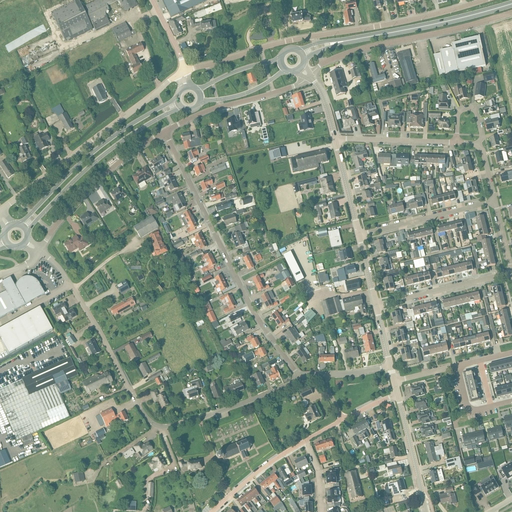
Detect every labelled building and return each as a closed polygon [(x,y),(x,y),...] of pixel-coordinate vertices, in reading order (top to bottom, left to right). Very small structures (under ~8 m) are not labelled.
[(77,0),(51,13),(65,42),(103,23),(92,2),(91,0),(77,0)] [(119,0),(123,7),(125,12),(133,8),(138,5),(135,0),(119,0)] [(162,0),(171,18),(208,0),(162,0)] [(373,0),(375,8),(381,7),(380,3),(381,3),(380,0),(373,0)] [(210,7),(195,13),(198,20),(215,13),(212,6),(210,7)] [(120,20),(120,10),(109,11),(110,21),(120,20)] [(344,12),(345,20),(346,25),(353,23),(352,16),(353,16),(352,11),(344,12)] [(302,14),(291,16),(291,19),(292,24),(303,22),(311,22),(311,17),(310,17),(303,17),(302,14)] [(173,20),(169,22),(175,36),(182,33),(177,23),(184,19),(182,15),(173,20)] [(211,29),(210,22),(200,24),(199,23),(195,23),(194,20),(190,20),(192,28),(200,26),(201,31),(211,29)] [(130,31),(125,22),(112,29),(117,42),(135,34),(133,31),(130,33),(130,31)] [(453,48),(440,51),(441,54),(446,75),(453,74),(454,77),(469,74),(468,70),(481,67),(486,66),(482,51),(482,50),(481,42),(480,37),(479,38),(462,42),(461,42),(452,44),(453,48)] [(130,68),(133,75),(142,70),(139,64),(140,64),(135,55),(144,50),(141,43),(126,51),(132,67),(130,68)] [(396,54),(398,59),(399,61),(400,61),(406,83),(408,82),(409,86),(419,83),(418,79),(416,79),(410,58),(411,58),(409,50),(396,54)] [(369,65),(374,83),(386,80),(384,75),(378,77),(374,63),(369,65)] [(350,70),(352,75),(353,79),(361,77),(358,68),(350,70)] [(342,70),(330,73),(333,83),(345,80),(342,70)] [(251,74),(247,75),(250,84),(254,83),(257,82),(254,73),(251,74)] [(488,74),(483,75),(484,82),(491,80),(492,84),(495,83),(494,80),(494,79),(493,74),(493,73),(488,74)] [(389,84),(385,85),(387,93),(402,89),(406,88),(406,87),(403,79),(402,79),(400,80),(394,81),(388,83),(389,84)] [(345,80),(333,83),(337,96),(342,95),(345,94),(344,88),(347,87),(345,80)] [(477,84),(475,96),(477,96),(477,97),(481,98),(481,97),(484,97),(485,85),(477,84)] [(95,96),(99,103),(100,102),(100,103),(101,103),(102,103),(102,102),(103,102),(104,102),(105,101),(105,100),(106,99),(104,95),(102,93),(104,92),(101,85),(92,89),(94,93),(95,92),(96,95),(95,96)] [(454,88),(455,95),(456,97),(459,96),(460,100),(468,98),(465,89),(461,90),(460,87),(454,88)] [(293,100),(290,101),(287,102),(287,105),(303,100),(301,94),(292,97),(293,100)] [(439,95),(439,101),(439,109),(448,109),(448,101),(446,101),(446,95),(439,95)] [(492,98),(485,101),(487,105),(488,105),(488,107),(484,108),(485,111),(484,111),(485,114),(496,111),(495,105),(494,105),(493,103),(494,102),(492,98)] [(293,110),(296,109),(305,106),(303,100),(287,105),(288,107),(291,106),(293,110)] [(417,116),(417,128),(423,128),(423,118),(427,118),(428,103),(424,103),(423,116),(417,116)] [(367,115),(363,117),(364,122),(366,127),(374,125),(372,121),(379,119),(375,106),(372,107),(371,104),(367,105),(369,111),(368,111),(366,112),(367,115)] [(51,110),(53,114),(56,113),(58,117),(64,128),(67,132),(73,129),(70,123),(71,123),(69,118),(66,113),(64,114),(60,105),(51,110)] [(268,120),(277,118),(274,106),(265,108),(268,120)] [(354,109),(347,111),(349,117),(342,119),(345,127),(355,124),(353,119),(356,118),(354,109)] [(254,112),(247,114),(250,129),(261,126),(258,112),(254,113),(254,112)] [(385,120),(389,120),(389,127),(395,127),(395,117),(391,117),(392,114),(389,114),(389,112),(385,112),(385,120)] [(407,112),(407,122),(410,122),(410,128),(417,128),(417,116),(411,116),(411,112),(407,112)] [(395,117),(395,127),(401,127),(401,121),(405,121),(405,113),(401,113),(401,114),(399,114),(399,117),(395,117)] [(302,123),(299,124),(300,131),(304,130),(304,131),(313,129),(312,124),(311,121),(310,114),(301,116),(302,123)] [(490,116),(491,120),(485,122),(487,131),(493,129),(493,130),(496,129),(496,128),(500,128),(497,119),(500,118),(499,114),(490,116)] [(234,119),(227,121),(229,132),(237,131),(236,129),(241,128),(239,122),(235,123),(234,119)] [(439,129),(449,129),(449,123),(447,123),(447,120),(439,119),(439,123),(442,123),(442,125),(439,125),(439,129)] [(189,134),(181,136),(185,150),(201,146),(201,145),(203,144),(202,138),(199,139),(199,138),(198,131),(193,132),(195,138),(190,139),(189,134)] [(43,136),(42,135),(38,136),(37,134),(32,136),(33,139),(34,139),(36,143),(33,145),(35,150),(39,149),(40,151),(48,147),(45,142),(49,140),(46,134),(43,136)] [(490,138),(492,147),(499,146),(497,136),(490,138)] [(297,148),(310,146),(309,139),(296,141),(297,148)] [(17,150),(21,158),(23,162),(30,158),(25,146),(17,150)] [(269,152),(271,161),(287,157),(285,148),(284,149),(269,152)] [(199,154),(197,149),(187,153),(191,161),(197,159),(195,155),(199,154)] [(327,161),(325,151),(296,157),(299,171),(319,167),(318,164),(327,161)] [(495,154),(497,163),(500,162),(501,164),(502,164),(504,164),(504,163),(504,162),(508,161),(506,153),(505,153),(504,151),(495,154)] [(352,157),(353,161),(354,160),(356,168),(359,168),(360,174),(367,172),(366,169),(363,169),(361,160),(368,158),(366,152),(358,154),(358,153),(354,154),(352,157)] [(378,154),(378,163),(390,164),(390,167),(393,167),(394,159),(390,158),(391,155),(378,154)] [(394,159),(393,167),(396,167),(396,164),(402,165),(408,165),(409,160),(409,155),(397,155),(396,159),(394,159)] [(160,156),(155,159),(159,167),(162,165),(164,164),(167,162),(164,156),(161,158),(160,156)] [(411,163),(411,166),(414,166),(414,168),(418,168),(418,167),(421,167),(421,166),(421,164),(421,156),(415,156),(415,158),(411,158),(411,163)] [(442,173),(445,173),(445,168),(448,168),(448,165),(445,165),(445,157),(439,157),(439,165),(442,165),(442,173)] [(457,165),(458,168),(459,168),(471,165),(470,158),(462,160),(463,164),(457,165)] [(161,169),(155,159),(150,162),(152,165),(149,167),(154,174),(156,172),(155,170),(157,168),(160,172),(162,171),(161,169)] [(0,163),(0,165),(6,174),(8,179),(15,174),(5,160),(0,163)] [(197,177),(202,175),(203,174),(202,172),(205,170),(203,164),(193,168),(197,177)] [(212,175),(226,169),(224,164),(210,169),(212,175)] [(471,165),(459,168),(460,171),(464,170),(465,174),(473,172),(471,165)] [(152,177),(148,171),(146,167),(138,171),(139,172),(137,173),(137,174),(132,177),(137,185),(138,187),(139,187),(141,189),(146,185),(144,182),(152,177)] [(511,179),(511,171),(506,173),(507,174),(501,176),(502,182),(511,179)] [(328,178),(327,174),(320,176),(321,180),(324,195),(335,193),(331,177),(328,178)] [(170,177),(170,176),(161,180),(163,184),(166,183),(167,184),(164,186),(165,188),(168,187),(175,183),(173,178),(171,179),(170,177)] [(211,179),(207,181),(200,184),(203,192),(209,190),(208,187),(209,186),(213,185),(211,179)] [(359,183),(360,188),(369,186),(368,183),(371,182),(370,180),(359,183)] [(426,182),(423,182),(425,189),(428,189),(428,188),(434,187),(433,181),(431,181),(426,182)] [(475,181),(470,182),(466,183),(467,189),(477,187),(475,181)] [(215,186),(217,190),(225,187),(223,182),(215,186)] [(168,187),(170,192),(178,188),(175,183),(168,187)] [(292,185),(295,193),(301,191),(298,183),(292,185)] [(467,189),(468,191),(469,196),(478,194),(477,187),(467,189)] [(113,191),(114,192),(111,194),(115,201),(119,199),(119,200),(127,196),(123,190),(120,192),(117,188),(113,191)] [(435,188),(434,188),(438,204),(444,202),(441,188),(438,189),(440,197),(437,197),(435,188)] [(441,188),(444,202),(450,201),(448,194),(443,196),(441,188)] [(162,189),(160,190),(162,195),(164,198),(169,196),(167,193),(165,194),(162,189)] [(368,191),(368,192),(362,194),(364,200),(370,199),(369,194),(373,193),(373,190),(368,191)] [(173,197),(174,200),(171,201),(172,204),(183,199),(181,193),(173,197)] [(210,197),(212,202),(223,198),(221,193),(210,197)] [(415,201),(417,209),(423,207),(423,206),(427,205),(424,195),(420,196),(421,199),(415,201)] [(241,199),(243,206),(252,203),(249,196),(241,199)] [(414,196),(404,198),(405,203),(406,203),(407,209),(410,208),(411,210),(416,209),(417,209),(415,201),(414,197),(414,196)] [(156,207),(164,203),(163,199),(154,203),(156,207)] [(185,207),(184,204),(185,204),(183,199),(172,204),(173,206),(174,206),(177,205),(179,210),(185,207)] [(110,206),(107,202),(104,204),(102,200),(98,202),(99,204),(95,206),(100,213),(103,211),(104,212),(111,208),(110,206)] [(396,206),(395,201),(392,202),(393,207),(390,207),(392,215),(398,214),(396,206)] [(231,208),(229,202),(215,207),(217,212),(231,208)] [(312,211),(315,210),(319,224),(322,224),(320,216),(322,216),(320,208),(326,207),(325,202),(315,205),(315,206),(311,207),(312,211)] [(369,210),(366,211),(367,213),(367,214),(368,219),(369,219),(369,218),(375,217),(373,209),(372,207),(374,206),(373,202),(368,204),(369,210)] [(328,206),(332,220),(336,219),(336,218),(339,218),(338,212),(338,213),(337,211),(338,210),(337,203),(328,206)] [(396,206),(398,214),(404,212),(404,210),(407,209),(406,203),(396,206)] [(147,216),(151,214),(152,216),(158,213),(153,205),(147,210),(145,211),(147,216)] [(84,216),(80,218),(84,226),(90,222),(91,223),(98,219),(94,213),(89,217),(87,213),(83,215),(84,216)] [(184,218),(181,220),(183,223),(186,222),(187,224),(188,225),(194,222),(192,216),(191,217),(189,213),(183,216),(184,218)] [(151,217),(133,228),(140,239),(159,228),(154,220),(158,217),(157,214),(152,218),(151,217)] [(225,227),(237,223),(236,220),(235,220),(233,216),(222,219),(225,227)] [(476,218),(477,223),(477,224),(485,222),(484,216),(476,218)] [(188,225),(189,227),(189,229),(186,230),(188,233),(191,232),(195,230),(195,228),(197,227),(194,222),(188,225)] [(456,223),(458,229),(459,233),(461,232),(463,242),(469,240),(465,222),(462,222),(461,222),(456,223)] [(485,222),(477,224),(479,231),(487,229),(485,222)] [(458,233),(457,229),(458,229),(456,223),(450,225),(451,231),(455,230),(455,233),(456,238),(459,237),(458,233)] [(244,224),(235,228),(237,234),(231,236),(233,242),(242,239),(240,236),(244,234),(243,232),(246,231),(244,224)] [(431,253),(439,251),(438,246),(436,246),(432,229),(426,230),(427,236),(431,235),(433,243),(430,244),(431,249),(431,253)] [(477,238),(477,240),(486,238),(485,236),(488,235),(487,229),(479,231),(480,237),(477,238)] [(332,247),(337,246),(342,245),(340,237),(338,231),(334,231),(334,232),(332,233),(332,232),(328,233),(332,247)] [(158,232),(154,234),(160,250),(159,250),(161,255),(168,252),(165,247),(165,248),(158,232)] [(420,232),(414,233),(416,239),(419,238),(420,243),(417,244),(418,247),(417,247),(418,251),(421,251),(421,247),(423,246),(421,238),(420,232)] [(415,248),(417,247),(418,247),(417,244),(416,239),(414,233),(408,235),(409,240),(412,240),(413,244),(414,244),(415,248)] [(160,250),(154,234),(149,236),(155,252),(154,252),(157,257),(161,255),(159,250),(160,250)] [(196,241),(194,242),(195,245),(204,241),(200,234),(194,237),(196,241)] [(72,240),(64,244),(69,252),(77,247),(80,251),(88,245),(83,237),(79,240),(76,236),(71,239),(72,240)] [(483,249),(491,247),(489,240),(487,241),(486,238),(477,240),(478,243),(481,242),(483,249)] [(243,243),(242,239),(233,242),(236,248),(242,246),(243,249),(248,247),(246,242),(243,243)] [(172,245),(174,249),(184,245),(181,240),(172,245)] [(195,245),(196,248),(199,246),(200,250),(207,247),(204,241),(195,245)] [(376,249),(378,254),(386,252),(385,249),(392,247),(391,246),(391,245),(376,249)] [(343,251),(339,252),(341,262),(345,261),(347,260),(352,259),(351,255),(350,255),(349,253),(349,250),(344,251),(343,251)] [(291,252),(284,255),(297,283),(304,279),(291,252)] [(494,259),(492,252),(484,254),(486,261),(494,259)] [(207,254),(200,257),(201,261),(205,259),(206,263),(213,260),(210,254),(208,255),(207,254)] [(438,255),(429,257),(431,265),(436,264),(435,259),(439,258),(438,255)] [(246,265),(251,262),(252,261),(251,259),(250,260),(248,256),(243,259),(246,265)] [(421,262),(424,261),(425,266),(430,265),(428,258),(421,259),(421,262)] [(473,270),(472,265),(471,263),(474,262),(473,258),(467,259),(468,263),(466,264),(467,272),(473,270)] [(390,259),(387,259),(379,261),(381,267),(389,265),(391,264),(390,259)] [(495,265),(494,259),(486,261),(483,261),(485,267),(495,265)] [(208,267),(205,268),(207,271),(214,268),(213,266),(216,265),(213,260),(206,263),(208,267)] [(400,264),(401,270),(404,270),(403,267),(405,266),(409,265),(408,262),(400,264)] [(442,270),(444,277),(450,276),(448,268),(447,268),(446,264),(443,265),(444,269),(442,270)] [(347,268),(343,269),(343,270),(338,271),(340,282),(346,280),(345,275),(348,274),(349,275),(356,273),(355,267),(354,268),(354,265),(347,267),(347,268)] [(390,271),(389,265),(381,267),(382,273),(383,273),(384,276),(401,272),(400,269),(393,271),(393,270),(390,271)] [(282,274),(285,279),(285,280),(286,281),(291,278),(292,278),(288,270),(286,271),(282,274)] [(444,277),(442,270),(435,271),(437,279),(444,277)] [(419,283),(426,282),(424,274),(423,274),(423,271),(420,272),(421,274),(418,275),(419,283)] [(384,280),(385,286),(393,284),(392,278),(395,277),(402,275),(401,272),(384,276),(385,279),(384,280)] [(325,273),(318,274),(320,283),(327,282),(325,273)] [(256,286),(261,283),(259,279),(264,277),(263,274),(258,276),(259,277),(253,280),(256,286)] [(203,284),(212,280),(210,275),(201,280),(203,284)] [(216,286),(224,282),(221,275),(214,279),(216,283),(214,284),(216,286)] [(411,277),(413,285),(419,283),(418,275),(411,277)] [(6,292),(0,294),(0,318),(44,294),(39,283),(37,282),(36,280),(34,279),(32,278),(31,277),(28,277),(26,277),(24,277),(23,278),(21,279),(19,280),(18,281),(16,283),(16,284),(15,285),(16,286),(15,287),(6,292)] [(405,278),(406,281),(407,286),(413,285),(411,277),(405,278)] [(285,281),(289,288),(294,285),(291,278),(286,281),(285,281)] [(10,279),(1,284),(6,292),(15,287),(10,279)] [(346,283),(348,292),(360,289),(359,284),(360,284),(359,281),(358,281),(358,280),(346,283)] [(385,286),(386,291),(394,289),(394,286),(400,284),(401,288),(405,287),(403,280),(400,281),(400,282),(397,283),(393,284),(385,286)] [(125,281),(116,286),(121,295),(130,290),(125,281)] [(221,292),(223,291),(227,289),(224,282),(216,286),(217,289),(219,288),(221,292)] [(256,286),(259,292),(265,289),(265,290),(269,288),(268,285),(263,287),(261,283),(256,286)] [(502,293),(501,287),(500,287),(499,283),(494,285),(494,287),(490,288),(492,293),(493,292),(494,295),(502,293)] [(264,303),(270,300),(275,298),(271,291),(266,293),(267,294),(261,297),(264,303)] [(494,295),(496,302),(504,300),(502,293),(494,295)] [(473,294),(467,295),(469,304),(469,307),(472,307),(471,305),(475,304),(474,302),(475,302),(473,294)] [(225,301),(227,304),(233,301),(231,295),(228,297),(227,295),(220,299),(222,302),(225,301)] [(284,298),(285,299),(280,301),(282,304),(286,302),(286,301),(290,298),(289,295),(284,298)] [(338,298),(321,302),(326,317),(343,313),(342,311),(345,310),(346,311),(346,313),(354,311),(355,313),(358,312),(359,316),(367,314),(365,306),(363,306),(362,302),(363,302),(362,296),(339,301),(338,298)] [(131,298),(115,308),(110,310),(113,315),(116,313),(117,315),(135,305),(131,298)] [(52,308),(65,303),(64,300),(51,305),(52,308)] [(278,305),(277,302),(272,304),(270,300),(264,303),(267,309),(273,307),(278,305)] [(444,310),(451,308),(449,300),(442,301),(444,310)] [(504,300),(496,302),(497,308),(505,306),(504,300)] [(236,306),(233,301),(227,304),(229,308),(223,310),(225,314),(234,309),(233,307),(236,306)] [(207,303),(201,305),(205,313),(206,314),(212,311),(208,302),(207,303)] [(61,315),(65,322),(76,317),(72,309),(65,313),(64,311),(67,309),(64,304),(53,310),(56,316),(61,313),(62,315),(61,315)] [(425,306),(419,307),(421,315),(427,314),(425,306)] [(419,307),(412,309),(413,309),(410,310),(412,317),(413,322),(416,321),(415,317),(421,315),(419,307)] [(272,316),(275,321),(281,318),(278,315),(283,311),(281,308),(276,312),(277,312),(272,316)] [(408,318),(412,317),(410,310),(410,309),(407,310),(408,314),(401,315),(400,312),(392,314),(393,320),(404,317),(408,316),(408,318)] [(42,336),(53,330),(42,310),(37,313),(36,311),(29,314),(42,336)] [(310,310),(304,316),(308,324),(316,315),(310,310)] [(212,311),(206,314),(210,324),(216,321),(217,320),(212,311)] [(500,319),(508,317),(507,311),(498,313),(497,313),(494,314),(495,317),(499,316),(500,319)] [(231,323),(227,324),(229,328),(241,321),(240,321),(239,319),(240,318),(241,318),(239,313),(229,318),(231,323)] [(29,314),(18,320),(30,343),(42,336),(29,314)] [(300,324),(303,322),(306,328),(309,327),(305,320),(303,317),(298,322),(300,324)] [(395,325),(399,324),(402,323),(402,320),(405,320),(404,317),(393,320),(395,325)] [(508,317),(500,319),(501,325),(510,323),(508,317)] [(281,318),(275,321),(279,327),(284,324),(285,324),(290,321),(288,318),(283,322),(281,318)] [(443,318),(439,319),(440,324),(436,325),(436,327),(445,325),(443,318)] [(487,318),(479,320),(480,322),(480,325),(484,324),(485,327),(489,326),(487,318)] [(18,320),(7,326),(19,349),(30,343),(18,320)] [(237,324),(229,329),(233,334),(235,333),(237,336),(244,332),(248,330),(244,323),(240,325),(238,327),(237,324)] [(510,323),(501,325),(503,331),(511,329),(510,323)] [(456,328),(455,325),(446,327),(448,335),(453,334),(452,329),(456,328)] [(0,332),(0,339),(8,355),(19,349),(7,326),(1,330),(2,332),(0,332)] [(294,328),(284,335),(288,340),(289,339),(293,344),(301,339),(301,338),(304,336),(302,332),(298,335),(294,328)] [(511,333),(511,329),(503,331),(504,338),(511,335),(511,333)] [(143,343),(152,338),(149,332),(140,337),(143,343)] [(362,335),(364,345),(369,344),(369,343),(373,342),(371,332),(362,335)] [(417,334),(419,342),(423,341),(422,335),(425,335),(425,332),(417,334)] [(322,334),(314,337),(316,340),(316,339),(317,343),(321,342),(321,337),(323,337),(322,334)] [(308,341),(310,345),(315,341),(314,341),(316,340),(314,337),(313,335),(310,338),(311,339),(308,341)] [(407,342),(406,338),(410,338),(409,335),(398,338),(399,344),(407,342)] [(65,341),(77,363),(78,362),(79,363),(81,362),(79,358),(77,359),(77,358),(77,357),(72,348),(71,349),(70,347),(71,346),(76,342),(72,336),(67,340),(65,341)] [(246,339),(248,343),(250,342),(251,345),(249,346),(251,349),(253,348),(253,349),(255,348),(260,346),(256,339),(254,340),(252,336),(246,339)] [(456,341),(452,342),(454,350),(461,348),(459,341),(458,337),(455,338),(456,341)] [(93,340),(86,344),(85,344),(87,348),(88,347),(93,356),(100,353),(93,340)] [(230,340),(221,345),(223,348),(232,343),(230,340)] [(364,345),(365,348),(366,353),(375,351),(373,342),(369,343),(369,344),(364,345)] [(125,348),(131,360),(133,363),(140,359),(132,344),(125,348)] [(428,344),(425,345),(426,349),(422,350),(424,357),(430,355),(429,348),(428,344)] [(302,345),(302,346),(298,349),(299,351),(297,353),(304,363),(310,359),(303,349),(304,348),(302,345)] [(30,375),(21,379),(22,380),(29,397),(38,393),(52,425),(69,417),(65,408),(60,394),(71,389),(67,380),(78,376),(70,358),(71,357),(68,349),(67,348),(26,367),(30,375)] [(251,352),(243,356),(246,363),(255,359),(254,357),(259,354),(260,358),(267,355),(263,348),(252,353),(251,352)] [(319,348),(320,358),(320,363),(327,363),(327,356),(324,356),(323,351),(325,351),(325,348),(319,348)] [(357,348),(345,351),(347,360),(359,357),(357,348)] [(400,350),(402,356),(410,355),(410,354),(417,353),(420,352),(420,351),(417,352),(416,350),(409,352),(408,348),(400,350)] [(159,353),(147,360),(149,363),(160,356),(159,353)] [(145,363),(138,367),(144,377),(151,374),(145,363)] [(495,364),(489,365),(491,374),(497,373),(495,364)] [(276,367),(274,369),(271,370),(272,373),(275,380),(280,378),(277,372),(278,372),(276,367)] [(272,373),(271,370),(265,372),(267,377),(268,376),(270,382),(275,380),(272,373)] [(473,370),(463,373),(470,403),(480,401),(480,398),(479,394),(478,390),(478,389),(476,382),(475,377),(474,373),(473,370)] [(85,381),(82,383),(85,389),(87,394),(113,382),(108,373),(99,377),(98,375),(95,376),(95,375),(94,376),(94,377),(85,381)] [(259,374),(252,377),(256,387),(264,384),(259,374)] [(190,382),(193,391),(190,392),(189,391),(188,392),(187,393),(189,399),(198,396),(196,390),(202,388),(200,382),(199,379),(190,382)] [(22,380),(0,389),(0,402),(16,440),(52,425),(38,393),(29,397),(22,380)] [(226,387),(223,388),(224,390),(226,397),(244,391),(241,383),(240,383),(239,380),(238,380),(234,381),(233,382),(234,385),(227,388),(226,387)] [(437,390),(434,390),(435,393),(439,392),(444,391),(443,388),(441,380),(435,381),(437,387),(437,390)] [(212,383),(214,387),(211,389),(215,399),(216,399),(216,400),(220,399),(219,398),(221,397),(217,386),(215,382),(212,383)] [(412,395),(415,394),(416,397),(425,395),(422,385),(411,388),(412,395)] [(299,392),(302,399),(313,394),(310,387),(299,392)] [(159,396),(156,390),(150,393),(154,403),(159,401),(162,408),(168,405),(163,394),(159,396)] [(416,409),(419,408),(419,411),(428,409),(426,399),(414,402),(416,409)] [(308,422),(312,420),(312,421),(320,418),(315,406),(307,409),(309,414),(305,415),(308,422)] [(115,417),(111,410),(103,414),(102,413),(100,415),(95,417),(100,426),(104,424),(106,427),(109,426),(108,424),(115,420),(116,421),(118,425),(121,423),(128,420),(124,412),(115,417)] [(419,422),(422,422),(423,425),(432,422),(437,421),(436,418),(431,419),(429,412),(417,415),(419,422)] [(369,428),(366,421),(359,425),(366,438),(369,437),(367,432),(365,433),(364,431),(369,428)] [(375,422),(377,430),(381,429),(380,428),(382,427),(383,432),(386,432),(391,430),(393,430),(390,421),(380,423),(379,421),(375,422)] [(359,425),(352,428),(355,435),(360,433),(363,440),(366,438),(359,425)] [(435,436),(434,431),(438,430),(436,425),(433,426),(432,425),(421,428),(423,435),(425,435),(426,438),(435,436)] [(494,429),(497,439),(503,437),(501,427),(494,429)] [(93,435),(95,439),(106,433),(103,428),(95,433),(95,434),(93,435)] [(497,439),(494,429),(487,430),(490,441),(497,439)] [(384,437),(385,439),(386,444),(390,443),(389,442),(395,440),(393,430),(391,430),(386,432),(387,433),(383,434),(384,437)] [(485,442),(483,431),(476,433),(478,444),(485,442)] [(476,433),(469,435),(472,445),(478,444),(476,433)] [(462,444),(461,444),(463,450),(467,449),(467,446),(472,445),(469,435),(467,435),(466,435),(462,436),(464,441),(464,444),(462,444)] [(353,438),(350,440),(352,444),(354,448),(357,447),(361,445),(362,444),(360,441),(359,442),(355,436),(352,437),(353,438)] [(331,439),(315,445),(317,452),(334,446),(331,439)] [(219,452),(220,453),(222,459),(223,461),(240,454),(240,455),(241,454),(243,460),(248,458),(245,452),(249,451),(250,450),(251,447),(251,446),(250,442),(249,441),(246,440),(245,440),(236,444),(219,452)] [(439,446),(434,448),(432,442),(425,444),(427,454),(443,450),(442,444),(438,445),(439,446)] [(133,447),(137,453),(140,451),(144,456),(143,456),(143,457),(153,450),(148,443),(143,446),(140,443),(133,447)] [(396,447),(384,450),(384,454),(390,453),(392,459),(399,457),(396,447)] [(131,448),(123,454),(126,459),(135,453),(131,448)] [(444,455),(443,450),(427,454),(430,463),(437,461),(436,456),(441,455),(441,456),(444,455)] [(327,462),(324,455),(318,457),(321,464),(327,462)] [(153,461),(149,464),(152,468),(153,471),(157,468),(159,470),(166,466),(160,456),(152,460),(153,461)] [(298,469),(308,464),(305,457),(295,461),(298,469)] [(473,457),(464,460),(465,466),(475,463),(473,457)] [(187,467),(188,470),(201,468),(200,461),(187,463),(187,464),(183,464),(182,462),(178,463),(181,468),(184,467),(187,467)] [(476,464),(478,470),(494,466),(492,461),(482,463),(476,464)] [(387,467),(390,476),(391,477),(393,476),(393,475),(402,473),(401,467),(398,468),(397,465),(391,466),(387,467)] [(511,473),(507,466),(498,472),(502,478),(506,476),(508,480),(509,479),(509,480),(511,478),(511,473)] [(283,468),(278,471),(280,475),(287,487),(294,483),(293,482),(292,480),(290,481),(289,479),(287,476),(291,473),(290,471),(288,468),(284,471),(283,468)] [(332,472),(326,473),(327,478),(336,478),(336,472),(338,472),(338,469),(332,469),(332,472)] [(441,470),(430,473),(432,483),(444,481),(441,470)] [(302,484),(305,483),(302,478),(306,476),(303,471),(297,474),(302,484)] [(356,471),(345,474),(348,490),(349,494),(351,493),(352,500),(362,497),(356,471)] [(84,481),(83,472),(74,474),(76,483),(84,481)] [(275,474),(270,478),(275,485),(278,489),(282,494),(284,493),(280,488),(276,481),(278,479),(275,474)] [(265,482),(269,487),(274,493),(276,491),(273,487),(275,485),(270,478),(265,482)] [(336,478),(327,478),(327,484),(333,484),(333,487),(339,486),(339,483),(336,483),(336,480),(336,478)] [(477,484),(471,488),(475,496),(482,492),(481,491),(483,491),(485,495),(485,496),(486,496),(490,493),(494,491),(498,488),(499,488),(498,488),(494,480),(493,480),(491,481),(489,479),(486,481),(487,484),(481,487),(481,488),(480,489),(477,484)] [(302,485),(300,481),(297,482),(300,489),(303,489),(304,496),(311,495),(311,487),(309,487),(309,481),(302,485)] [(397,483),(390,485),(391,489),(392,495),(396,494),(398,493),(399,493),(399,492),(401,491),(406,490),(403,481),(399,482),(397,482),(397,483)] [(265,482),(260,485),(269,497),(271,495),(266,489),(269,487),(265,482)] [(250,489),(249,490),(255,498),(256,499),(258,502),(260,501),(257,498),(258,498),(257,496),(259,495),(258,492),(255,488),(252,491),(250,489)] [(334,492),(328,492),(328,498),(337,497),(337,492),(340,492),(339,488),(333,489),(334,492)] [(447,494),(439,495),(441,503),(449,502),(449,505),(451,505),(452,505),(451,504),(457,503),(455,494),(452,494),(452,492),(454,491),(453,488),(446,489),(447,494)] [(249,493),(246,495),(250,501),(253,499),(254,501),(255,501),(257,504),(258,502),(256,499),(255,498),(249,490),(247,491),(249,493)] [(242,495),(240,496),(246,504),(247,506),(250,509),(251,508),(249,504),(248,503),(250,501),(246,495),(243,497),(242,495)] [(381,496),(376,497),(377,500),(380,499),(382,503),(379,504),(380,508),(396,503),(395,500),(391,501),(389,495),(385,496),(385,495),(381,496)] [(240,499),(237,501),(240,505),(242,508),(245,506),(245,507),(248,510),(250,509),(247,506),(246,504),(240,496),(239,498),(240,499)] [(274,506),(280,501),(276,497),(270,502),(274,506)] [(337,497),(328,498),(328,504),(334,503),(334,506),(340,506),(340,503),(338,503),(337,497)] [(309,499),(299,501),(299,504),(304,503),(305,511),(312,511),(313,509),(313,508),(313,507),(312,503),(309,503),(309,499)] [(398,503),(398,504),(399,506),(405,504),(407,510),(410,509),(407,500),(398,503)] [(136,502),(128,501),(128,511),(136,511),(136,502)]
